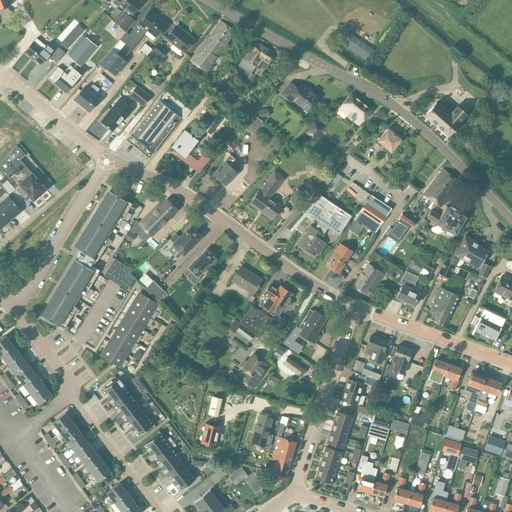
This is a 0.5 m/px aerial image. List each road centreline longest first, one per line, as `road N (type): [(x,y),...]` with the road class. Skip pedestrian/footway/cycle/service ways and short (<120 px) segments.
road 1 (unclassified): [(511,220),(397,107),(207,0)]
road 2 (residential): [(350,308),(202,203),(107,158)]
road 3 (residential): [(297,492),(350,308)]
road 4 (residential): [(159,511),(55,366)]
road 5 (residential): [(9,304),(44,269),(107,158)]
road 6 (residential): [(511,367),(350,308)]
road 7 (residential): [(107,158),(0,76)]
